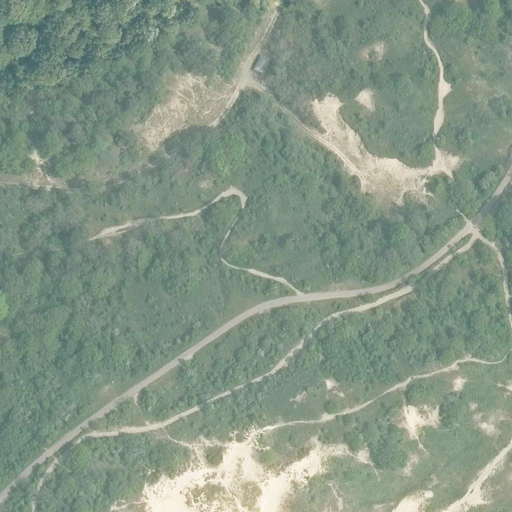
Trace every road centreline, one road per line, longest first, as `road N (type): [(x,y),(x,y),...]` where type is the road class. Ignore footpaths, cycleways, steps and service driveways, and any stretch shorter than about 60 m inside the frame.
road 1 (unknown): [(511,184),(464,250),(409,291),(324,319),(276,369),(160,426),(87,438),(43,478),(33,511)]
road 2 (track): [(0,176),(116,179),(197,135),(246,78),(281,0)]
road 3 (track): [(374,195),(246,78)]
